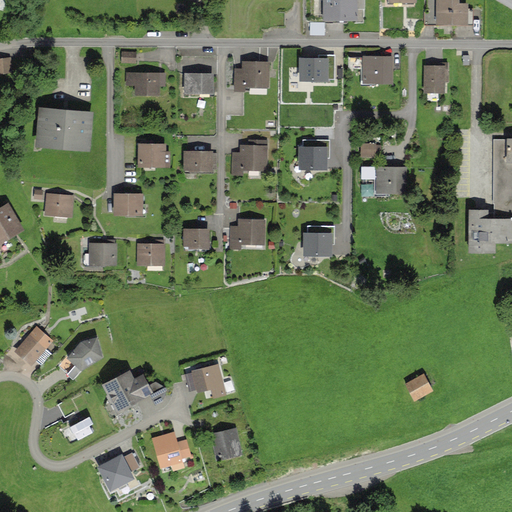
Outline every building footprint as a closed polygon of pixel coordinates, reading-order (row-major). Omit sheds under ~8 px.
[(324,2),(324,25),(357,25),(357,9),(365,9),(365,0),(320,0),(320,2),(324,2)] [(459,1),(437,1),(436,28),(468,28),(468,7),(459,7),(459,1)] [(268,28),(285,28),(285,13),(269,12),(268,28)] [(136,53),(122,53),(122,64),(136,64),(136,53)] [(319,57),(319,62),(325,62),(325,81),(335,81),(335,57),(319,57)] [(12,58),(0,58),(0,76),(13,76),(12,58)] [(392,58),(363,58),(363,85),(392,86),(392,58)] [(319,62),(300,62),(301,85),(325,85),(325,81),(325,62),(319,62)] [(243,71),(235,71),(234,94),(244,94),(245,89),(270,90),(271,64),(243,63),(243,71)] [(446,95),(446,66),(424,66),(424,95),(446,95)] [(213,75),(184,74),(184,95),(213,95),(213,75)] [(166,75),(127,75),(127,87),(136,87),(136,98),(161,98),(161,89),(167,89),(166,75)] [(94,118),(40,111),(36,152),(89,158),(94,118)] [(361,138),(360,159),(376,159),(376,139),(361,138)] [(248,147),(240,147),(240,154),(234,154),(232,176),(244,177),(244,172),(266,173),(268,142),(249,141),(248,147)] [(302,141),(302,149),(327,150),(331,150),(331,142),(302,141)] [(511,142),(496,142),(495,219),(511,219),(511,142)] [(166,144),(139,143),(138,168),(166,168),(166,144)] [(302,149),(299,149),(299,173),(327,173),(327,150),(302,149)] [(213,154),(184,153),(183,174),(212,175),(213,154)] [(407,169),(375,167),(374,196),(406,198),(407,169)] [(43,191),(34,191),(34,200),(42,201),(43,191)] [(75,196),(46,194),(44,217),(73,219),(75,196)] [(143,197),(114,196),(114,218),(143,219),(143,197)] [(7,205),(0,209),(0,244),(17,235),(23,231),(7,205)] [(511,219),(495,219),(489,219),(489,211),(471,211),(471,252),(494,252),(494,241),(511,241),(511,219)] [(241,246),(265,246),(265,222),(238,222),(238,228),(230,228),(230,251),(241,251),(241,246)] [(308,228),(308,237),(333,237),(335,237),(335,228),(308,228)] [(209,232),(184,230),(183,251),(209,253),(209,232)] [(308,237),(304,237),(303,259),(332,260),(333,237),(308,237)] [(153,247),(138,247),(138,267),(166,267),(166,240),(153,240),(153,247)] [(104,245),(90,245),(90,268),(117,268),(117,241),(104,241),(104,245)] [(36,328),(16,354),(31,366),(51,340),(36,328)] [(75,368),(82,374),(103,360),(98,338),(82,343),(67,361),(75,368)] [(219,366),(193,374),(199,395),(212,391),(214,401),(228,397),(219,366)] [(82,374),(75,368),(67,377),(74,384),(82,374)] [(150,397),(154,395),(149,386),(144,376),(134,381),(130,373),(102,388),(117,415),(150,397)] [(425,374),(405,384),(414,403),(434,393),(425,374)] [(156,383),(149,386),(154,395),(150,397),(156,407),(164,403),(167,389),(156,383)] [(71,398),(58,405),(65,417),(78,410),(71,398)] [(90,419),(71,428),(78,442),(93,435),(90,429),(94,427),(90,419)] [(241,453),(235,427),(210,432),(216,458),(241,453)] [(174,430),(152,436),(161,466),(171,463),(173,470),(185,467),(182,457),(177,441),(174,430)] [(186,438),(177,441),(182,457),(191,454),(186,438)] [(122,451),(97,464),(110,488),(135,475),(132,470),(125,455),(122,451)] [(132,451),(125,455),(132,470),(140,466),(132,451)]
